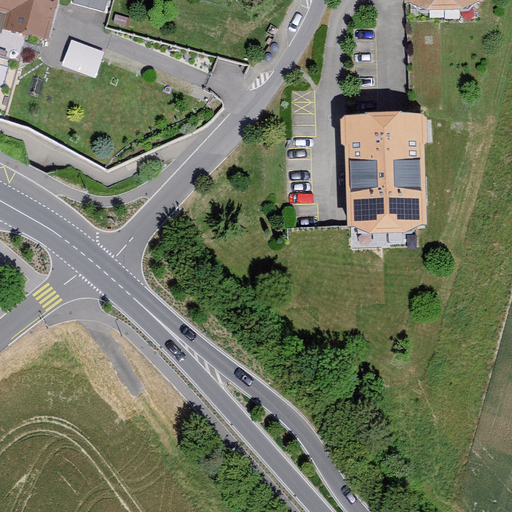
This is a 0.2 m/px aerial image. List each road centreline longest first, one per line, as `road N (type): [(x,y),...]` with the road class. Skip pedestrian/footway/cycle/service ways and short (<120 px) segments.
road 1 (residential): [(321,0),(251,111),(96,263)]
road 2 (primary): [(358,511),(292,419),(151,312)]
road 3 (primary): [(151,312),(321,511)]
